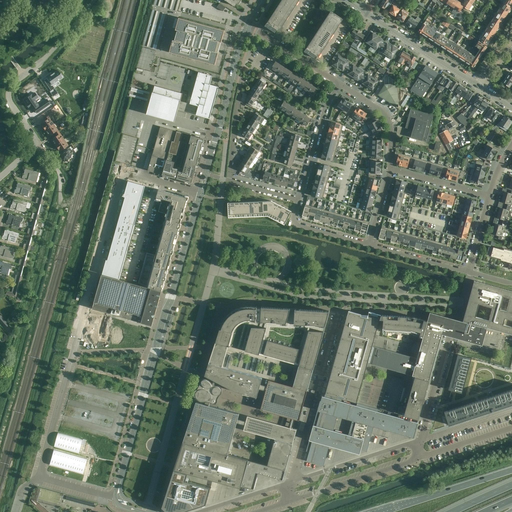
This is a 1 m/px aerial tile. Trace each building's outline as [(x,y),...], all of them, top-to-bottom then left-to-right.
[(298,0),(284,0),(268,24),(267,23),(265,26),(275,33),(277,30),(278,31),(298,0)] [(383,1),(379,6),(384,9),(386,7),(387,7),(389,7),(389,8),(390,5),(392,2),(393,1),(391,0),(382,0),(382,1),(383,1)] [(454,0),(450,7),(454,9),(459,2),(455,0),(454,0)] [(462,3),(463,9),(465,9),(468,11),(472,5),(465,0),(463,3),(462,3)] [(511,2),(507,0),(505,0),(503,4),(511,8),(511,6),(511,2)] [(454,9),(452,13),(457,16),(459,13),(462,9),(463,9),(462,3),(461,3),(459,2),(454,9)] [(219,3),(217,7),(223,11),(226,7),(219,3)] [(503,4),(500,8),(508,13),(511,8),(503,4)] [(399,10),(393,6),(388,12),(390,13),(394,15),(394,16),(395,17),(399,10)] [(500,8),(497,13),(505,18),(508,13),(500,8)] [(401,11),(397,18),(403,22),(404,21),(407,17),(408,15),(401,11)] [(332,12),(309,47),(308,50),(306,49),(304,52),(314,58),(316,56),(317,56),(342,19),(332,12)] [(497,13),(494,17),(502,22),(505,18),(497,13)] [(411,27),(414,29),(419,21),(420,19),(417,17),(416,19),(415,20),(410,17),(406,24),(409,26),(411,27)] [(494,17),(491,22),(499,27),(502,22),(494,17)] [(224,30),(179,18),(176,30),(173,40),(169,52),(215,65),(218,53),(221,43),(224,30)] [(27,19),(4,36),(10,45),(33,28),(27,19)] [(441,24),(447,28),(448,27),(450,24),(444,20),(441,24)] [(432,28),(433,26),(430,24),(431,24),(426,21),(423,24),(420,29),(418,32),(419,32),(419,33),(420,34),(421,34),(423,35),(426,31),(429,32),(432,28)] [(491,22),(488,27),(496,32),(499,27),(491,22)] [(488,27),(485,31),(492,36),(496,32),(488,27)] [(431,40),(436,32),(431,29),(432,28),(429,32),(426,31),(423,35),(428,38),(428,39),(429,40),(430,40),(431,40)] [(355,29),(351,35),(357,39),(357,40),(360,42),(364,36),(355,29)] [(485,31),(482,36),(489,41),(492,36),(485,31)] [(370,48),(378,36),(373,33),(372,33),(370,32),(364,41),(371,46),(370,48)] [(436,32),(431,40),(431,41),(432,42),(433,42),(438,45),(441,41),(438,39),(441,35),(441,34),(441,35),(436,32)] [(443,48),(448,40),(444,37),(444,36),(441,35),(438,39),(441,41),(438,45),(441,47),(442,48),(443,48)] [(379,51),(385,42),(380,39),(381,38),(378,36),(370,48),(375,51),(376,50),(378,52),(379,51)] [(489,41),(482,36),(479,41),(487,45),(489,41)] [(448,40),(443,48),(444,48),(444,49),(445,50),(446,50),(448,51),(451,47),(454,49),(456,44),(453,42),(453,43),(448,40)] [(353,43),(351,46),(358,51),(362,44),(359,42),(356,45),(353,43)] [(385,57),(386,57),(393,46),(390,44),(389,45),(385,42),(379,51),(386,55),(385,57)] [(477,53),(481,55),(486,47),(478,42),(475,47),(480,50),(477,53)] [(456,56),(461,48),(456,45),(457,44),(456,44),(454,49),(451,47),(448,51),(453,55),(454,56),(455,56),(456,56)] [(393,46),(386,57),(390,60),(398,49),(395,47),(394,46),(393,46)] [(456,56),(456,57),(457,58),(458,58),(463,61),(466,57),(463,55),(466,51),(465,51),(461,48),(456,56)] [(468,64),(473,56),(468,53),(469,52),(466,51),(463,55),(466,57),(463,61),(465,63),(467,64),(468,64)] [(411,56),(407,54),(403,52),(399,58),(401,60),(399,63),(403,65),(405,62),(407,63),(407,64),(411,56)] [(332,65),(337,69),(343,59),(338,56),(339,55),(336,53),(330,63),(333,64),(332,65)] [(473,56),(468,64),(470,66),(470,67),(472,67),(473,68),(476,63),(477,63),(478,61),(478,60),(481,55),(477,53),(475,57),(473,56)] [(411,67),(411,66),(416,59),(411,56),(407,64),(409,65),(408,67),(410,68),(408,72),(410,73),(413,69),(411,67)] [(348,62),(343,59),(337,69),(340,71),(341,70),(345,72),(351,63),(349,61),(348,62)] [(270,61),(266,68),(275,74),(276,72),(281,65),(275,62),(274,64),(270,61)] [(352,78),(356,72),(359,68),(359,67),(358,68),(353,65),(352,66),(350,65),(352,63),(351,63),(345,72),(350,75),(349,76),(352,78)] [(286,69),(281,65),(276,72),(282,76),(286,69)] [(437,74),(426,66),(422,72),(421,74),(410,90),(422,98),(433,81),(437,74)] [(359,68),(356,72),(352,78),(355,80),(356,79),(360,82),(366,72),(359,68)] [(291,72),(286,69),(282,76),(287,79),(291,72)] [(43,79),(43,80),(47,85),(50,91),(49,92),(53,97),(58,93),(54,88),(52,85),(58,81),(59,81),(64,78),(61,73),(59,74),(57,70),(53,73),(52,73),(52,74),(46,78),(47,79),(44,81),(43,79)] [(199,106),(197,113),(196,113),(196,115),(210,119),(210,117),(212,110),(218,91),(218,87),(217,87),(210,85),(212,76),(198,72),(195,83),(190,104),(199,106)] [(297,75),(291,72),(287,79),(292,82),(297,75)] [(366,72),(360,82),(364,85),(364,86),(367,88),(373,78),(368,75),(367,76),(365,74),(366,72)] [(302,79),(297,75),(292,82),(298,86),(302,79)] [(438,86),(437,88),(439,90),(440,90),(443,86),(447,79),(441,75),(437,82),(441,84),(440,86),(438,86)] [(378,81),(373,78),(367,88),(370,90),(370,89),(372,90),(378,81)] [(511,82),(511,81),(506,78),(502,83),(509,87),(511,82)] [(307,82),(302,79),(298,86),(303,89),(307,82)] [(443,86),(440,90),(441,91),(443,89),(445,88),(445,87),(448,89),(452,82),(447,79),(443,86)] [(255,85),(262,90),(266,84),(259,80),(255,85)] [(449,89),(452,91),(451,92),(451,93),(452,93),(453,92),(453,91),(453,92),(455,89),(458,84),(454,81),(449,89)] [(313,86),(307,82),(303,89),(308,93),(313,86)] [(397,84),(381,85),(380,86),(382,89),(378,95),(398,108),(399,108),(397,84)] [(255,85),(252,90),(259,95),(261,96),(264,91),(262,90),(255,85)] [(457,99),(457,98),(464,88),(459,85),(455,92),(458,94),(456,96),(455,95),(454,97),(455,98),(457,99)] [(152,95),(152,97),(151,97),(150,102),(148,110),(147,114),(162,119),(175,122),(176,118),(180,104),(179,104),(180,103),(182,95),(182,94),(178,92),(159,87),(155,86),(154,87),(152,95)] [(313,86),(308,93),(313,96),(318,89),(313,86)] [(468,91),(464,88),(457,98),(460,100),(462,96),(464,98),(468,91)] [(252,90),(248,96),(255,100),(259,95),(252,90)] [(473,94),(468,91),(464,98),(461,102),(463,103),(466,98),(469,100),(473,94)] [(29,96),(24,100),(27,105),(26,105),(27,105),(28,106),(28,107),(31,111),(34,109),(36,113),(50,104),(47,100),(38,105),(34,100),(38,97),(34,93),(31,95),(30,96),(30,95),(29,96)] [(255,100),(248,96),(245,101),(252,105),(255,100)] [(468,118),(467,119),(469,120),(470,120),(472,116),(473,114),(475,111),(476,112),(481,104),(483,100),(478,97),(478,98),(473,105),(476,106),(474,110),(471,113),(470,114),(468,118)] [(338,100),(334,106),(341,111),(348,101),(343,98),(341,101),(338,100)] [(432,101),(430,104),(435,107),(441,99),(438,98),(436,101),(433,99),(432,101)] [(478,113),(479,112),(481,109),(484,111),(488,104),(483,100),(481,104),(476,112),(475,111),(473,114),(472,116),(474,117),(477,112),(478,113)] [(348,101),(341,111),(348,116),(353,109),(350,107),(352,104),(348,101)] [(285,112),(289,105),(284,102),(279,109),(282,111),(285,112)] [(295,109),(289,105),(285,112),(290,116),(295,109)] [(353,109),(348,116),(356,120),(362,111),(357,107),(355,111),(353,109)] [(491,107),(484,117),(489,121),(488,123),(491,125),(492,123),(493,124),(497,118),(499,120),(503,115),(491,107)] [(290,116),(295,119),(300,112),(295,109),(290,116)] [(433,115),(416,110),(410,109),(405,128),(413,130),(410,138),(426,142),(433,144),(435,136),(432,135),(432,134),(428,133),(433,115)] [(362,111),(356,120),(363,125),(367,118),(365,117),(367,114),(362,111)] [(305,116),(300,112),(295,119),(301,123),(305,116)] [(252,119),(259,123),(261,125),(264,119),(255,113),(252,119)] [(461,114),(456,118),(459,122),(460,123),(465,126),(469,120),(467,119),(461,114)] [(48,116),(45,118),(46,120),(42,123),(43,125),(41,126),(44,130),(53,124),(48,116)] [(305,116),(301,123),(306,126),(311,119),(305,116)] [(511,122),(511,121),(504,116),(499,123),(497,125),(493,128),(492,129),(493,130),(493,131),(495,132),(498,129),(499,127),(506,132),(511,122)] [(255,129),(259,123),(252,119),(248,124),(255,129)] [(372,120),(365,123),(369,131),(379,126),(377,121),(374,122),(372,120)] [(439,134),(448,150),(454,147),(451,142),(453,140),(447,130),(455,126),(453,121),(445,126),(446,128),(442,130),(443,132),(439,134)] [(331,122),(330,127),(341,131),(343,125),(331,122)] [(58,132),(53,124),(44,130),(49,136),(54,132),(56,134),(58,132)] [(252,134),(255,129),(248,124),(245,129),(252,134)] [(204,139),(160,126),(154,149),(148,171),(192,183),(204,139)] [(379,126),(369,131),(373,139),(380,135),(379,132),(382,131),(379,126)] [(330,127),(328,133),(340,136),(341,131),(330,127)] [(252,134),(245,129),(241,135),(248,139),(252,134)] [(64,140),(58,132),(56,134),(57,136),(51,140),(55,146),(64,140)] [(494,136),(489,132),(484,138),(490,142),(494,136)] [(290,139),(298,142),(300,135),(292,133),(290,139)] [(327,137),(327,138),(339,141),(340,136),(328,133),(327,137)] [(327,138),(325,143),(337,146),(339,141),(327,138)] [(290,139),(288,145),(297,148),(298,142),(290,139)] [(64,140),(55,146),(58,150),(59,149),(60,151),(68,146),(64,140)] [(488,142),(484,150),(494,155),(496,150),(493,149),(495,146),(488,142)] [(325,143),(324,148),(336,151),(337,146),(325,143)] [(288,145),(287,151),(295,154),(297,148),(288,145)] [(68,159),(69,158),(70,157),(71,155),(70,153),(72,152),(71,150),(72,149),(70,146),(69,147),(64,151),(64,152),(60,155),(65,161),(67,161),(67,162),(68,162),(67,161),(68,159)] [(248,152),(255,157),(257,154),(259,152),(252,147),(248,152)] [(324,148),(323,153),(334,157),(336,151),(324,148)] [(484,150),(479,157),(486,161),(488,158),(491,160),(494,155),(484,150)] [(293,160),(295,154),(287,151),(285,157),(293,160)] [(252,162),(255,157),(248,152),(245,158),(252,162)] [(401,166),(404,157),(405,155),(395,152),(395,160),(397,161),(396,164),(396,165),(401,166)] [(323,153),(321,159),(333,162),(334,157),(323,153)] [(401,166),(407,168),(408,164),(411,165),(413,157),(405,155),(404,157),(401,166)] [(293,160),(285,157),(283,164),(292,166),(293,160)] [(411,165),(413,166),(412,169),(418,171),(420,161),(421,160),(413,157),(411,165)] [(248,168),(252,162),(245,158),(241,163),(248,168)] [(369,159),(369,167),(380,168),(381,162),(377,162),(377,159),(369,159)] [(421,160),(420,161),(418,171),(423,172),(424,169),(427,169),(429,162),(421,160)] [(476,161),(474,169),(485,172),(487,167),(483,166),(484,163),(476,161)] [(427,169),(430,170),(429,174),(434,175),(437,166),(437,164),(429,162),(427,169)] [(241,163),(238,169),(247,175),(251,169),(248,168),(241,163)] [(320,164),(318,169),(330,172),(331,167),(320,164)] [(434,175),(435,175),(440,177),(441,173),(443,174),(446,166),(437,164),(437,166),(434,175)] [(451,180),(453,170),(454,169),(446,166),(443,174),(446,175),(445,178),(450,180),(451,180)] [(369,167),(369,176),(376,176),(377,173),(380,174),(380,168),(369,167)] [(39,173),(33,171),(25,169),(23,175),(22,175),(22,178),(35,182),(36,176),(38,176),(39,173)] [(318,169),(317,174),(328,178),(330,172),(318,169)] [(457,178),(460,179),(462,171),(454,169),(453,170),(451,180),(455,181),(456,181),(457,178)] [(474,169),(472,175),(483,178),(485,172),(474,169)] [(269,182),(271,173),(265,172),(262,180),(269,182)] [(277,175),(271,173),(269,182),(275,183),(277,175)] [(316,178),(315,180),(327,183),(328,178),(317,174),(316,178)] [(275,183),(281,185),(283,177),(277,175),(275,183)] [(289,179),(287,187),(293,188),(295,180),(296,177),(290,175),(289,179)] [(472,175),(470,183),(478,186),(478,183),(482,184),(483,178),(472,175)] [(289,179),(283,177),(281,185),(287,187),(289,179)] [(367,177),(366,182),(378,186),(379,180),(367,177)] [(315,180),(314,185),(325,188),(327,183),(315,180)] [(397,180),(395,185),(406,188),(408,183),(397,180)] [(104,268),(102,275),(119,279),(123,264),(127,252),(128,246),(133,229),(140,205),(145,186),(128,181),(124,197),(125,197),(116,229),(113,241),(111,247),(107,260),(106,260),(104,268)] [(366,182),(364,188),(376,191),(378,186),(366,182)] [(14,193),(16,193),(27,196),(29,190),(30,191),(31,187),(17,183),(16,189),(15,189),(14,193)] [(314,185),(312,190),(324,193),(325,188),(314,185)] [(395,185),(394,190),(405,193),(403,192),(405,188),(406,188),(395,185)] [(418,186),(415,197),(420,198),(423,187),(418,186)] [(423,187),(420,198),(421,199),(421,197),(426,198),(429,189),(423,187)] [(364,188),(363,193),(375,196),(376,191),(364,188)] [(429,189),(426,198),(431,200),(434,190),(429,189)] [(140,276),(138,283),(145,285),(144,286),(151,288),(162,291),(188,198),(164,191),(158,190),(156,197),(157,197),(162,199),(158,212),(159,212),(166,214),(167,214),(155,255),(147,253),(145,260),(140,276)] [(311,195),(323,199),(324,193),(312,190),(311,195)] [(394,190),(393,195),(404,198),(405,193),(394,190)] [(503,197),(511,199),(511,190),(511,191),(509,190),(508,193),(504,192),(503,197)] [(439,192),(436,203),(441,204),(444,193),(439,192)] [(364,193),(362,198),(373,201),(375,196),(363,193),(364,193)] [(444,193),(441,204),(446,206),(449,195),(444,193)] [(393,195),(391,201),(402,204),(404,198),(393,195)] [(449,195),(446,206),(447,206),(447,204),(452,205),(455,196),(449,195)] [(504,206),(511,208),(511,204),(511,201),(511,200),(511,199),(503,197),(501,202),(505,203),(504,206)] [(360,203),(372,206),(373,201),(362,198),(361,203),(360,203)] [(10,208),(16,210),(23,212),(25,206),(26,206),(27,203),(13,199),(12,205),(11,205),(10,208)] [(465,199),(464,204),(475,207),(476,202),(465,199)] [(271,201),(268,213),(273,216),(278,205),(271,201)] [(391,201),(390,206),(401,209),(402,204),(391,201)] [(359,209),(370,212),(372,206),(360,203),(359,209)] [(464,204),(462,209),(473,212),(475,207),(464,204)] [(278,205),(273,216),(277,218),(282,207),(278,205)] [(305,205),(302,216),(308,218),(311,206),(305,205)] [(311,206),(308,218),(314,219),(317,208),(311,206)] [(390,206),(388,211),(399,214),(401,209),(390,206)] [(511,209),(511,208),(504,206),(503,209),(500,208),(498,213),(509,216),(509,215),(508,215),(509,211),(511,212),(511,209)] [(282,207),(277,218),(281,220),(287,209),(282,207)] [(317,208),(314,219),(320,221),(323,210),(317,208)] [(287,209),(281,220),(286,222),(291,212),(287,209)] [(462,209),(461,214),(472,218),(473,212),(462,209)] [(323,210),(320,221),(320,222),(323,223),(323,222),(326,222),(329,211),(323,210)] [(329,211),(326,222),(328,223),(328,224),(331,225),(331,224),(334,213),(329,211)] [(388,211),(387,216),(398,219),(399,214),(388,211)] [(334,213),(331,224),(337,226),(340,214),(334,213)] [(509,216),(498,213),(497,218),(500,219),(500,222),(508,224),(509,221),(506,220),(507,217),(508,217),(509,216)] [(6,224),(16,226),(19,227),(20,221),(22,222),(23,218),(9,214),(7,220),(6,224)] [(340,214),(337,226),(343,227),(346,216),(340,214)] [(461,214),(459,220),(470,223),(472,218),(461,214)] [(346,216),(343,227),(343,228),(346,229),(346,228),(349,229),(352,218),(346,216)] [(352,218),(349,229),(354,230),(358,219),(352,218)] [(358,219),(354,230),(355,231),(355,232),(357,232),(358,231),(360,232),(363,220),(363,221),(358,219)] [(363,220),(360,232),(366,234),(370,222),(363,220)] [(459,220),(461,220),(460,225),(469,228),(470,223),(459,220)] [(508,224),(500,222),(499,225),(495,224),(494,229),(504,232),(505,231),(503,230),(505,227),(507,228),(508,224)] [(385,239),(385,237),(386,234),(388,228),(382,227),(379,238),(380,238),(384,239),(385,239)] [(385,237),(385,239),(391,241),(391,238),(392,235),(394,230),(388,228),(386,234),(385,237)] [(504,232),(494,229),(492,234),(496,235),(495,238),(503,240),(504,237),(502,236),(503,233),(504,233),(504,232)] [(14,243),(16,238),(16,237),(18,237),(19,233),(5,230),(3,236),(2,236),(1,239),(14,243)] [(397,240),(398,237),(400,231),(394,230),(392,235),(391,238),(391,241),(396,242),(396,243),(397,240)] [(457,230),(455,235),(466,239),(468,233),(457,230)] [(398,237),(397,240),(396,243),(403,244),(403,242),(404,239),(406,233),(400,231),(398,237)] [(406,233),(404,239),(403,242),(403,244),(409,246),(410,240),(412,235),(406,233)] [(412,235),(409,246),(414,248),(418,237),(412,235)] [(418,237),(414,248),(420,249),(423,238),(418,237)] [(423,238),(420,249),(426,251),(427,248),(428,245),(429,240),(423,238)] [(433,250),(434,247),(435,241),(429,240),(428,245),(427,248),(426,251),(432,253),(433,250)] [(434,247),(433,250),(432,253),(433,253),(438,254),(441,243),(435,241),(434,247)] [(441,243),(438,254),(444,256),(447,245),(441,243)] [(0,255),(10,258),(12,252),(13,252),(14,249),(0,245),(0,246),(0,255)] [(447,245),(444,256),(450,258),(453,248),(447,247),(447,245)] [(511,252),(504,250),(504,251),(489,247),(486,256),(502,261),(502,260),(511,262),(511,252)] [(458,250),(453,248),(450,258),(456,259),(457,254),(458,250)] [(458,250),(457,254),(456,259),(462,261),(464,252),(458,250)] [(12,265),(0,261),(0,273),(7,275),(9,269),(10,269),(12,265)] [(22,277),(21,276),(15,275),(14,280),(11,292),(6,291),(5,294),(15,297),(20,282),(21,282),(22,277)] [(143,316),(151,288),(144,286),(143,286),(119,279),(102,275),(92,309),(152,325),(154,319),(143,316)] [(415,376),(429,380),(443,332),(451,335),(458,337),(471,340),(479,343),(482,343),(487,328),(511,334),(511,290),(497,287),(478,281),(474,280),(468,301),(464,314),(462,321),(456,319),(447,317),(443,316),(430,312),(429,315),(427,321),(423,338),(422,343),(417,359),(391,352),(372,347),(380,320),(381,315),(369,312),(368,315),(361,314),(348,311),(347,316),(325,394),(342,399),(357,403),(363,380),(368,363),(413,376),(415,376)] [(151,288),(143,316),(154,319),(162,291),(151,288)] [(257,309),(257,307),(251,306),(246,306),(241,307),(236,309),(231,312),(227,315),(224,319),(221,324),(220,329),(216,342),(215,343),(228,346),(259,355),(299,366),(313,370),(313,369),(328,314),(329,311),(327,311),(323,311),(300,309),(300,310),(300,309),(284,308),(284,309),(284,308),(261,307),(261,309),(257,309)] [(93,311),(83,348),(92,348),(101,314),(93,311)] [(381,315),(380,320),(382,320),(383,325),(383,329),(385,329),(385,332),(411,334),(423,337),(427,321),(426,321),(420,319),(414,317),(400,316),(394,316),(383,315),(381,315)] [(111,316),(103,348),(143,346),(149,325),(137,321),(132,342),(118,338),(123,320),(111,316)] [(13,329),(6,321),(4,323),(11,331),(13,329)] [(204,402),(205,402),(206,402),(207,402),(208,402),(209,402),(208,405),(196,402),(195,405),(193,405),(186,431),(183,442),(228,454),(237,423),(245,425),(243,430),(275,439),(268,465),(248,459),(248,460),(241,485),(254,488),(258,473),(283,479),(296,430),(291,428),(294,419),(299,420),(312,371),(313,370),(299,366),(293,387),(269,380),(267,386),(260,384),(262,378),(222,367),(226,353),(227,350),(228,348),(228,346),(215,343),(209,363),(205,376),(213,380),(212,383),(211,381),(210,380),(209,380),(208,379),(206,379),(206,378),(205,378),(204,378),(203,379),(202,379),(202,380),(201,380),(201,381),(200,382),(200,384),(199,385),(199,386),(198,387),(197,388),(197,390),(195,391),(195,392),(195,393),(194,393),(194,394),(194,395),(195,396),(196,398),(197,399),(198,400),(199,400),(200,401),(201,401),(202,402),(203,402),(204,402)] [(457,355),(448,390),(451,390),(455,391),(456,392),(462,393),(471,361),(471,360),(471,359),(471,358),(465,357),(464,356),(457,355)] [(397,413),(418,419),(429,380),(415,376),(406,408),(399,406),(397,413)] [(445,411),(444,411),(446,417),(446,418),(447,419),(447,420),(449,425),(511,404),(511,389),(490,397),(489,397),(488,397),(479,400),(476,401),(446,411),(445,411)] [(336,448),(360,454),(361,450),(367,452),(373,429),(374,426),(413,437),(417,422),(394,416),(380,412),(378,411),(379,409),(357,403),(356,405),(341,401),(342,399),(325,394),(324,397),(322,396),(318,410),(320,411),(316,426),(313,425),(313,427),(309,440),(312,441),(306,461),(323,466),(329,446),(336,448)] [(58,433),(54,447),(78,454),(83,439),(58,433)] [(241,488),(241,485),(248,460),(228,454),(183,442),(180,463),(174,469),(188,473),(241,488)] [(53,450),(49,465),(83,474),(87,459),(53,450)] [(167,490),(162,507),(165,510),(167,511),(180,511),(182,511),(195,507),(206,504),(207,500),(211,487),(200,484),(186,480),(187,477),(188,473),(174,469),(173,474),(167,490)] [(67,496),(66,500),(95,508),(96,504),(67,496)]
